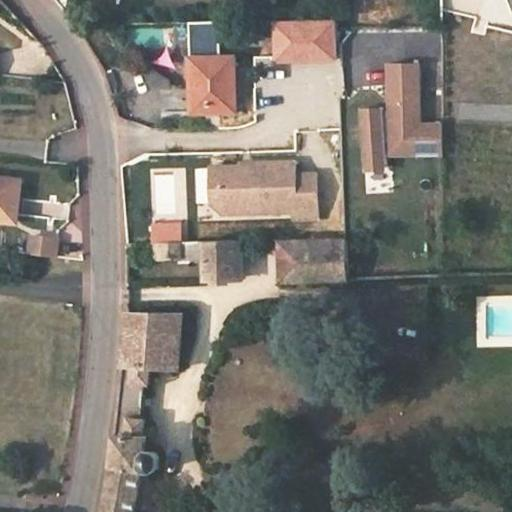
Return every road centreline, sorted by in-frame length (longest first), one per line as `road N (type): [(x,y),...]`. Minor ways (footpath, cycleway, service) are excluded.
road 1 (unclassified): [(79,511),(94,438),(104,291),(101,145),(94,97),(69,45),(31,0)]
road 2 (unknown): [(104,291),(274,293)]
